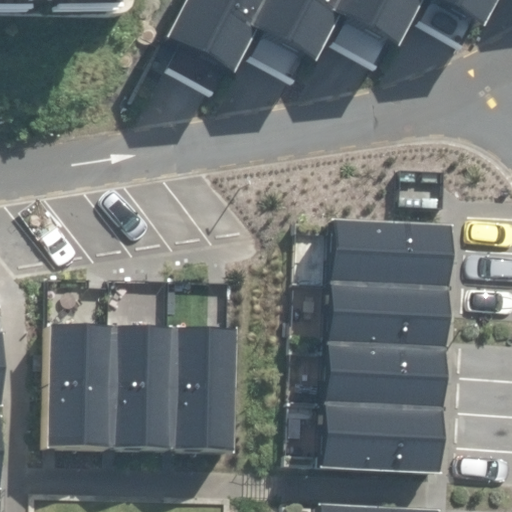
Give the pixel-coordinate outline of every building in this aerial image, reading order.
[(0,0),(0,22),(11,23),(11,0),(0,0)] [(97,26),(97,0),(11,0),(11,23),(97,26)] [(182,0),(153,53),(216,87),(237,48),(263,0),(182,0)] [(263,0),(237,48),(298,79),(321,33),(337,0),(263,0)] [(337,0),(321,33),(381,64),(406,14),(413,0),(337,0)] [(413,0),(406,14),(469,47),(492,0),(413,0)] [(316,290),(438,295),(440,233),(319,227),(316,290)] [(313,352),(435,357),(438,295),(316,290),(313,352)] [(102,333),(40,332),(36,454),(98,456),(102,333)] [(164,335),(102,333),(98,456),(161,457),(164,335)] [(226,337),(164,335),(161,457),(223,459),(226,337)] [(310,414),(432,419),(435,357),(313,352),(310,414)] [(307,477),(430,481),(432,419),(310,414),(307,477)]
